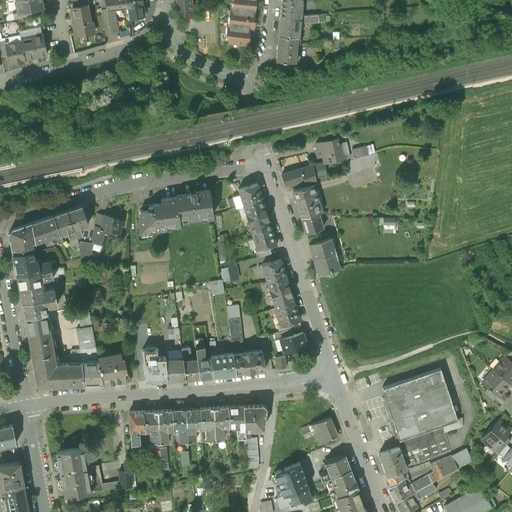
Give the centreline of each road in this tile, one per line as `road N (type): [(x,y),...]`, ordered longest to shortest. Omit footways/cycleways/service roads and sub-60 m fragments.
road 1 (residential): [(267,164),(145,179),(0,224)]
road 2 (tertiary): [(26,406),(274,385)]
road 3 (tertiary): [(333,376),(267,164)]
road 4 (tertiary): [(383,511),(333,376)]
road 5 (residential): [(26,406),(0,272)]
road 6 (residential): [(274,385),(251,511)]
